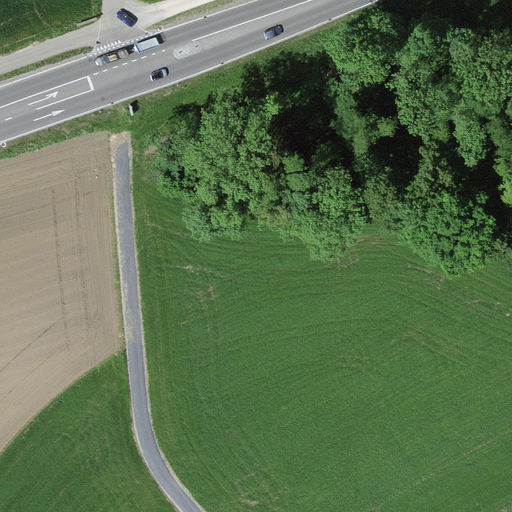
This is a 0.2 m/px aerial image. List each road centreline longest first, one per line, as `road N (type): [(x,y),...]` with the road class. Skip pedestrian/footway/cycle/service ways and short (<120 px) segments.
road 1 (track): [(189,511),(155,469),(136,388),(118,167)]
road 2 (secondary): [(118,76),(325,0)]
road 3 (secondary): [(0,116),(118,76)]
